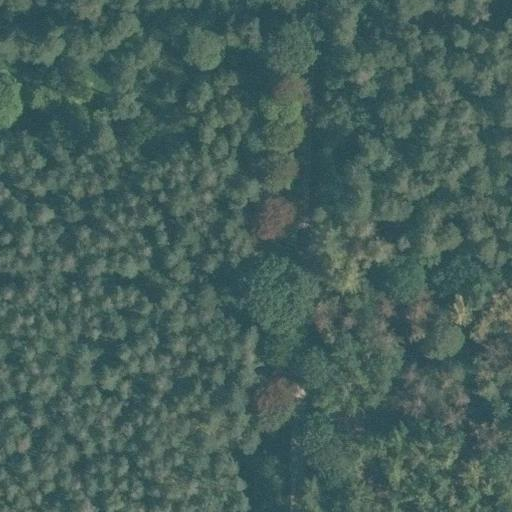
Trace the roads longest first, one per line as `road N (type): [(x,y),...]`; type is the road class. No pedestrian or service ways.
road 1 (track): [(0,262),(511,282)]
road 2 (track): [(320,0),(307,511)]
